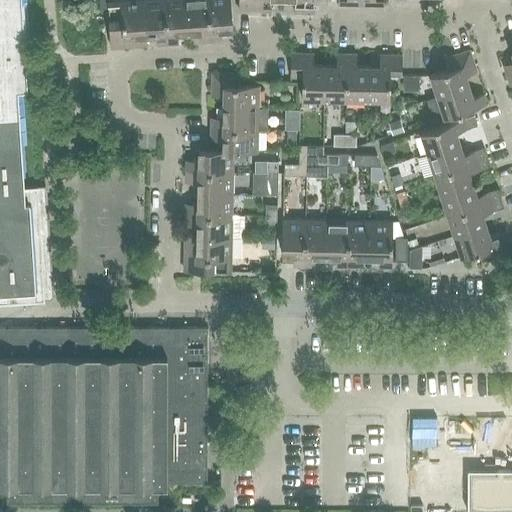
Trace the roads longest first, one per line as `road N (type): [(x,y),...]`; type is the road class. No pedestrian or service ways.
road 1 (residential): [(119,61),(231,50),(289,29),(474,26)]
road 2 (residential): [(228,308),(166,304),(168,124),(124,119),(119,61)]
road 3 (residential): [(228,308),(511,311)]
